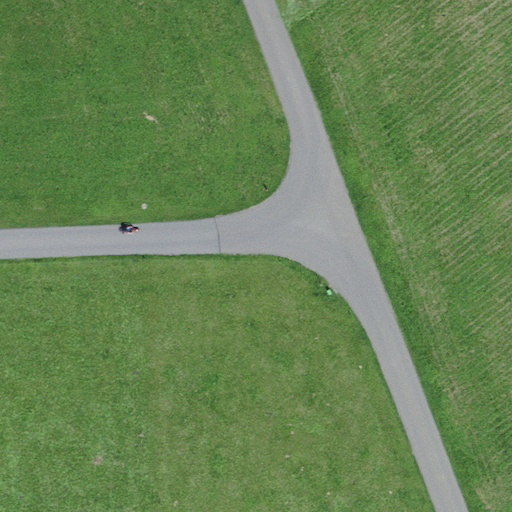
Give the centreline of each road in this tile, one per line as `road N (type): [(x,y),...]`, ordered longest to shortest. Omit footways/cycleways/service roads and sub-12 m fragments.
road 1 (track): [(250,0),(450,511)]
road 2 (track): [(312,170),(0,194)]
